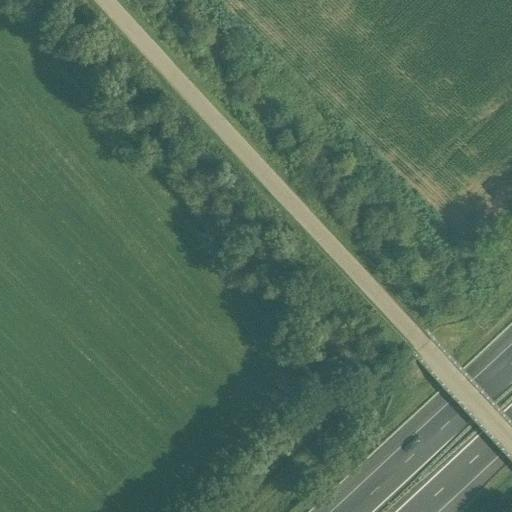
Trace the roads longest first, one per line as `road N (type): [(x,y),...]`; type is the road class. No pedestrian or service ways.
road 1 (unclassified): [(511,442),(105,0)]
road 2 (motorway): [(511,363),(352,511)]
road 3 (motorway): [(419,511),(511,426)]
